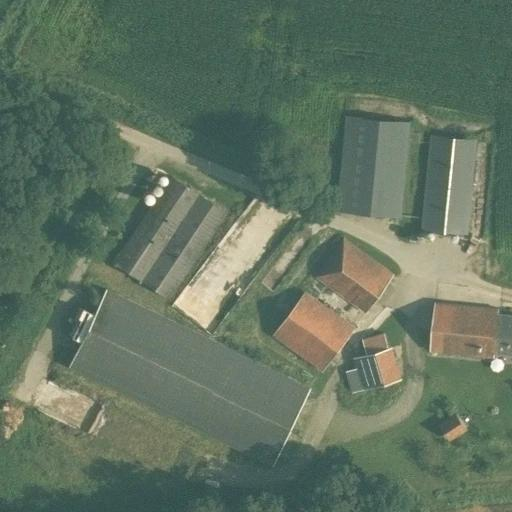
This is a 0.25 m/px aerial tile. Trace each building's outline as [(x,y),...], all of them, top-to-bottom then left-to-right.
[(408,140),(419,141),(419,131),(409,131),(410,122),(347,116),(338,210),(400,217),(408,140)] [(477,140),(430,134),(420,231),(469,234),(477,140)] [(169,177),(113,263),(168,299),(226,214),(169,177)] [(315,278),(316,277),(365,313),(393,274),(344,239),(315,278)] [(272,334),(322,371),(355,326),(305,290),(272,334)] [(71,367),(99,381),(273,464),(274,462),(303,400),(309,388),(108,291),(101,304),(71,367)] [(511,353),(511,315),(498,314),(498,310),(435,303),(431,350),(493,356),(494,352),(511,353)] [(359,357),(368,388),(401,379),(392,348),(359,357)] [(200,441),(43,386),(34,413),(75,427),(73,435),(188,475),(200,441)] [(438,424),(449,441),(467,428),(456,412),(438,424)]
